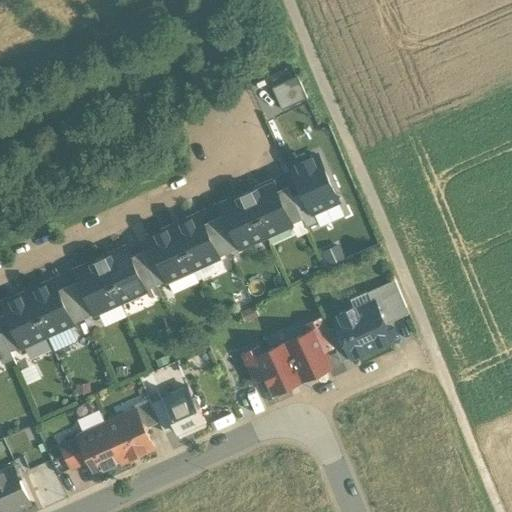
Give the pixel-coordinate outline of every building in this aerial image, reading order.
[(271,88),(281,110),(307,99),(297,77),(271,88)] [(317,155),(291,167),(302,191),(312,212),(313,212),(338,201),(317,155)] [(271,181),(246,193),(265,236),(291,225),(276,192),(271,181)] [(291,196),(287,187),(276,192),(291,225),(302,220),(291,196)] [(302,191),(291,196),(302,220),(306,228),(318,223),(313,212),(312,212),(302,191)] [(265,236),(246,193),(220,204),(225,215),(240,248),(265,236)] [(203,225),(198,214),(173,226),(193,269),(218,258),(203,225)] [(240,248),(225,215),(214,220),(229,253),(240,248)] [(229,253),(214,220),(203,225),(218,258),(229,253)] [(193,269),(173,226),(147,237),(152,248),(167,281),(193,269)] [(131,258),(125,247),(100,259),(120,302),(145,291),(131,258)] [(152,248),(141,253),(156,286),(167,281),(152,248)] [(156,286),(141,253),(131,258),(145,291),(156,286)] [(100,259),(74,270),(79,281),(94,314),(120,302),(100,259)] [(53,280),(27,292),(47,335),(72,324),(58,291),(53,280)] [(394,280),(368,292),(373,303),(374,303),(381,319),(406,308),(394,280)] [(79,281),(68,286),(83,319),(94,314),(79,281)] [(68,286),(58,291),(72,324),(83,319),(68,286)] [(27,292),(2,303),(7,314),(21,347),(47,335),(27,292)] [(373,303),(355,311),(354,307),(339,314),(341,318),(335,320),(352,357),(390,339),(381,319),(374,303),(373,303)] [(21,347),(7,314),(0,317),(0,328),(2,333),(10,352),(21,347)] [(334,347),(321,318),(304,326),(307,333),(314,330),(323,352),(334,347)] [(307,333),(285,343),(301,380),(330,366),(323,352),(314,330),(307,333)] [(2,333),(0,334),(0,360),(2,364),(13,359),(10,352),(2,333)] [(262,354),(256,357),(266,378),(272,393),(301,380),(285,343),(262,354)] [(259,346),(241,354),(254,383),(266,378),(256,357),(262,354),(259,346)] [(188,387),(162,399),(175,428),(177,432),(182,429),(191,433),(193,429),(204,424),(197,408),(199,403),(197,398),(192,396),(188,387)] [(148,399),(133,406),(135,411),(136,411),(141,422),(149,427),(159,423),(151,404),(148,399)] [(175,428),(162,399),(151,404),(159,423),(164,433),(175,428)] [(135,411),(106,425),(122,461),(152,447),(145,432),(149,427),(141,422),(136,411),(135,411)] [(106,425),(79,437),(89,461),(95,473),(122,461),(106,425)] [(79,437),(61,445),(71,469),(89,461),(79,437)] [(13,467),(0,472),(0,511),(9,511),(29,503),(13,467)]
